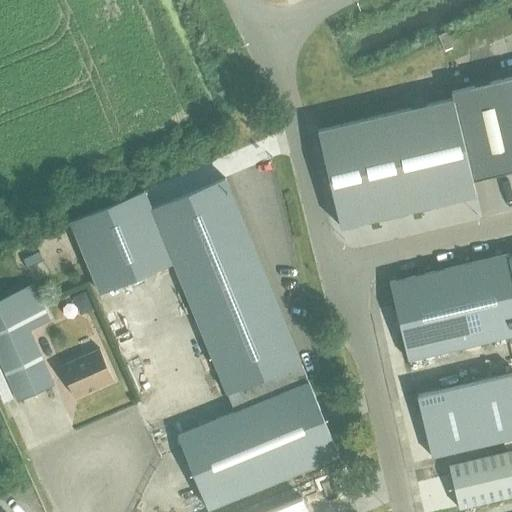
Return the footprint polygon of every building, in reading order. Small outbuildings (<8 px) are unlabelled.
[(511,169),(511,76),(451,91),(452,98),(472,179),(511,169)] [(452,98),(317,130),(339,224),(475,192),(472,179),(452,98)] [(224,177),(150,208),(172,260),(226,393),(234,410),(308,380),(300,362),(224,177)] [(143,190),(70,221),(70,223),(98,290),(172,260),(150,208),(143,190)] [(39,253),(24,261),(27,269),(43,262),(39,253)] [(389,281),(407,359),(511,334),(511,256),(508,257),(507,253),(389,281)] [(33,282),(13,291),(0,297),(0,361),(17,400),(54,383),(29,329),(50,320),(33,282)] [(84,291),(72,296),(79,313),(91,308),(84,291)] [(60,365),(74,397),(113,379),(99,348),(60,365)] [(511,371),(416,394),(430,454),(511,435),(511,371)] [(234,410),(177,433),(208,508),(338,455),(308,380),(234,410)] [(511,495),(511,448),(448,464),(458,508),(511,495)] [(307,511),(301,497),(264,511),(307,511)]
